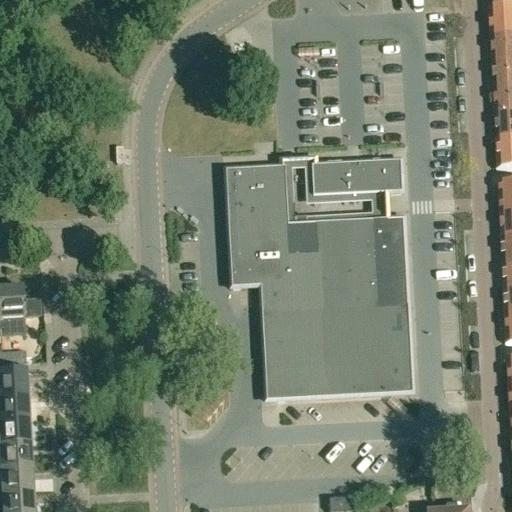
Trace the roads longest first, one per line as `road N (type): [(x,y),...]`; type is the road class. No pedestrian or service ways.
road 1 (residential): [(490,420),(467,0)]
road 2 (residential): [(166,511),(150,232)]
road 3 (residential): [(80,511),(66,238)]
road 4 (residential): [(150,232),(146,139),(155,87),(188,39),(245,0)]
